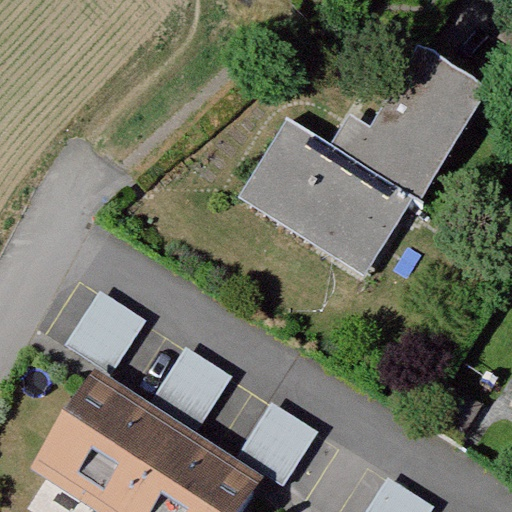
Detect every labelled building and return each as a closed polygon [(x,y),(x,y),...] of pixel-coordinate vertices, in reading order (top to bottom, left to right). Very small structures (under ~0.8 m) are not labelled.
[(289,129),(235,210),(363,294),(418,211),(422,214),(492,109),(421,62),(369,138),(352,127),(332,157),(289,129)] [(118,372),(148,316),(99,289),(69,346),(118,372)] [(200,427),(235,374),(189,345),(155,398),(200,427)] [(98,382),(34,482),(79,511),(255,511),(268,492),(98,382)] [(490,415),(458,396),(440,426),(472,445),(490,415)] [(278,399),(244,449),(286,477),(320,428),(278,399)] [(368,511),(432,511),(439,502),(391,474),(368,511)]
